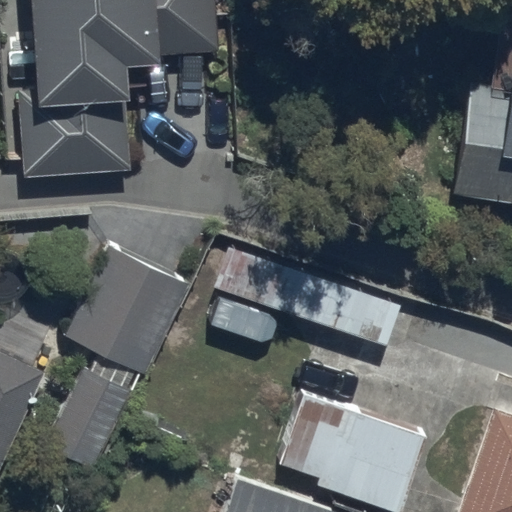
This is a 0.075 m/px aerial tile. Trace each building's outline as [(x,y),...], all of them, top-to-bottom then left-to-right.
[(30,0),(36,90),(21,91),(26,177),(130,171),(126,105),(132,104),(130,60),(216,55),(213,0),(30,0)] [(511,67),(510,81),(472,76),(457,197),(511,203),(511,67)] [(185,278),(105,239),(60,331),(96,349),(140,370),(185,278)] [(403,305),(234,247),(220,288),(389,346),(403,305)] [(87,367),(78,363),(42,439),(94,464),(140,370),(96,349),(87,367)] [(0,468),(44,371),(0,351),(0,468)] [(426,434),(306,393),(282,464),(318,476),(316,483),(400,511),(426,434)] [(511,511),(511,416),(494,410),(457,511),(511,511)] [(327,511),(239,481),(228,511),(327,511)]
